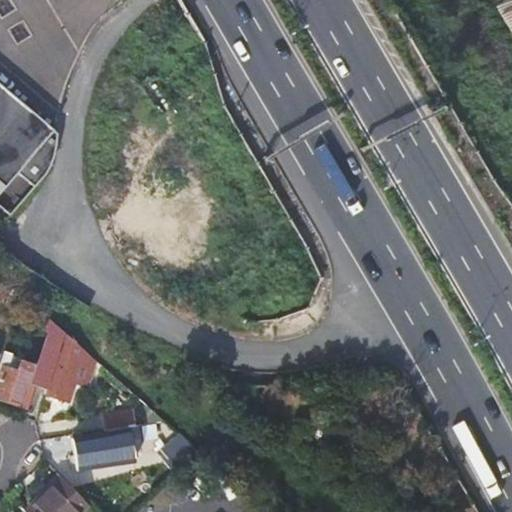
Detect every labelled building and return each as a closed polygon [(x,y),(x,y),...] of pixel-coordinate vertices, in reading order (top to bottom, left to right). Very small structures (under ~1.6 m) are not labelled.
[(0,190),(51,130),(0,86),(0,190)] [(11,357),(3,354),(0,364),(0,376),(1,376),(0,379),(0,397),(23,405),(30,381),(48,387),(59,352),(65,333),(53,324),(48,322),(46,327),(51,329),(35,378),(8,368),(11,357)] [(76,359),(59,352),(48,387),(46,394),(63,399),(76,359)] [(108,432),(73,438),(78,470),(113,465),(108,432)] [(181,438),(168,450),(185,467),(198,454),(181,438)] [(61,478),(25,511),(79,511),(88,504),(61,478)]
